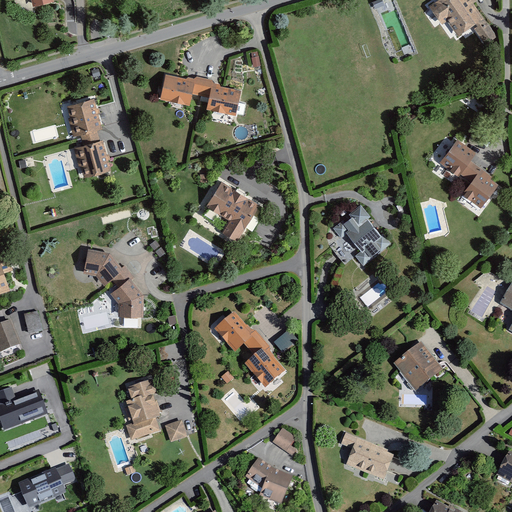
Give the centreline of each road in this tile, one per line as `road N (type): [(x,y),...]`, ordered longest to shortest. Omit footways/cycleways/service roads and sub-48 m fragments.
road 1 (residential): [(252,6),(302,215),(307,443),(320,511)]
road 2 (residential): [(0,82),(252,6)]
road 3 (residential): [(391,511),(511,410)]
